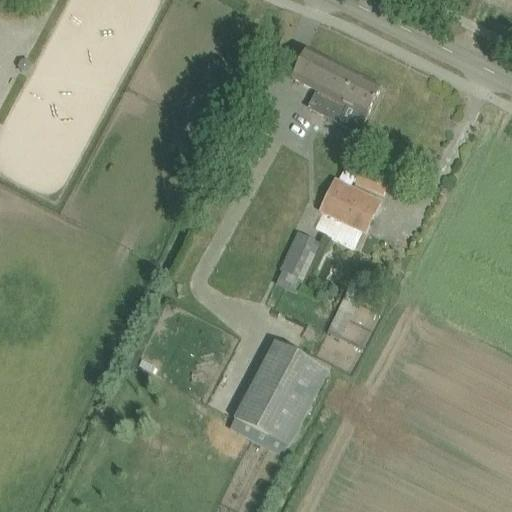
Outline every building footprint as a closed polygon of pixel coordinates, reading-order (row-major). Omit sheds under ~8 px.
[(373,108),(382,90),(306,52),(297,69),(292,80),(317,93),(309,109),(337,124),(345,108),(367,119),(373,108)] [(363,165),(354,185),(384,200),(394,180),(363,165)] [(380,204),(335,183),(320,214),(365,235),(380,204)] [(297,297),(321,245),(298,234),(295,241),(275,286),(297,297)] [(366,287),(355,282),(354,281),(328,335),(334,338),(341,342),(367,288),(366,287)] [(235,421),(288,449),(329,372),(276,344),(235,421)]
